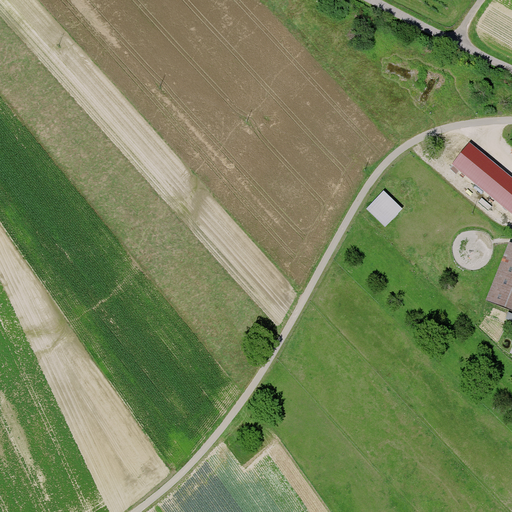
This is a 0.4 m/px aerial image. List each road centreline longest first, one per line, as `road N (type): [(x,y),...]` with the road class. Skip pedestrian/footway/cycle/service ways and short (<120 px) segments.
road 1 (track): [(135,511),(229,417),(375,176),(402,146),(455,125),(511,120)]
road 2 (track): [(375,0),(511,69)]
